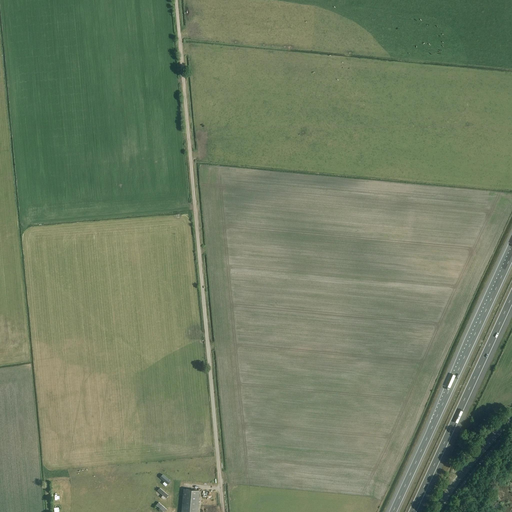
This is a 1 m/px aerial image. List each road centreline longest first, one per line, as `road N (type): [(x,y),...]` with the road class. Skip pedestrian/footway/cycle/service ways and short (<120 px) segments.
road 1 (track): [(223,511),(176,0)]
road 2 (motorway): [(511,254),(392,511)]
road 3 (motorway): [(412,511),(511,296)]
road 4 (secondary): [(437,511),(511,417)]
